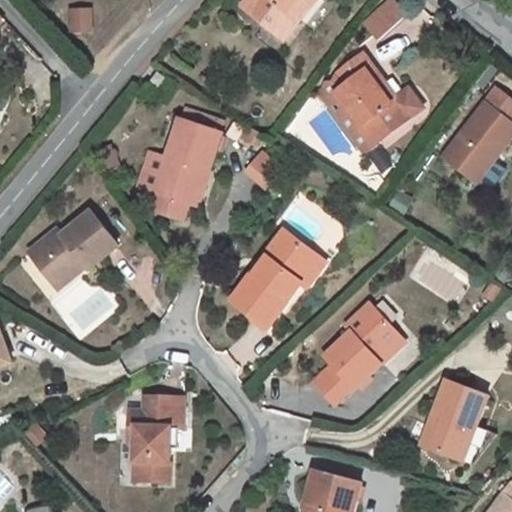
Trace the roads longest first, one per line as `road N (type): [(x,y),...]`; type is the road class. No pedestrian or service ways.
road 1 (unclassified): [(191,0),(113,77),(0,215)]
road 2 (residential): [(175,340),(203,356),(262,422),(264,455),(216,511)]
